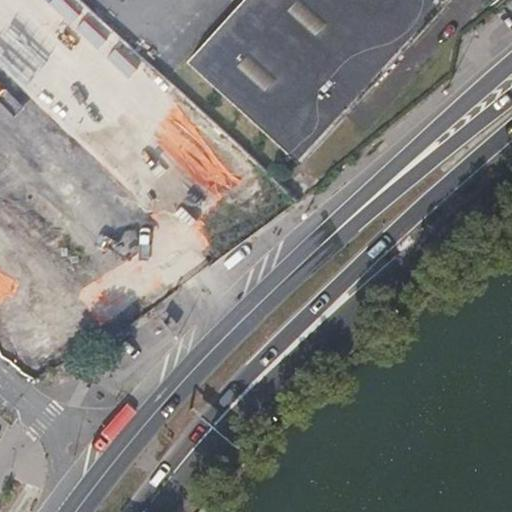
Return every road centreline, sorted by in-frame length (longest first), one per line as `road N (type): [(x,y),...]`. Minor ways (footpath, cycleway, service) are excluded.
road 1 (primary): [(227,405),(511,127)]
road 2 (primary): [(227,405),(511,184)]
road 3 (primary): [(511,57),(289,270)]
road 4 (primary): [(511,104),(289,270)]
road 5 (primary): [(289,270),(138,418)]
road 6 (unknown): [(226,332),(108,173)]
road 7 (primary): [(148,511),(227,405)]
